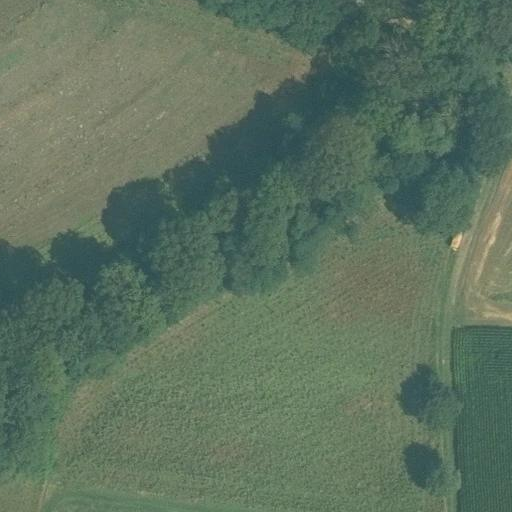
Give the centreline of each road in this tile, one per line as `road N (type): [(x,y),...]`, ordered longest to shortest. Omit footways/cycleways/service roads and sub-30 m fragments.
road 1 (track): [(0,369),(334,180),(442,87),(511,11)]
road 2 (track): [(511,92),(448,307),(453,511)]
road 3 (track): [(333,0),(392,15),(472,0)]
